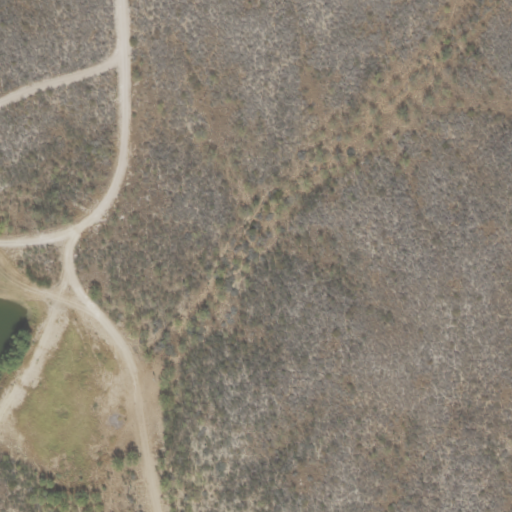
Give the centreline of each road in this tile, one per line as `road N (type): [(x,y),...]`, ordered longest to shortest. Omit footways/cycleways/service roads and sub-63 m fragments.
road 1 (residential): [(129,0),(130,162),(101,216),(60,234),(0,235)]
road 2 (residential): [(101,216),(74,266),(101,316),(136,352),(165,511)]
road 3 (residential): [(150,443),(0,425)]
